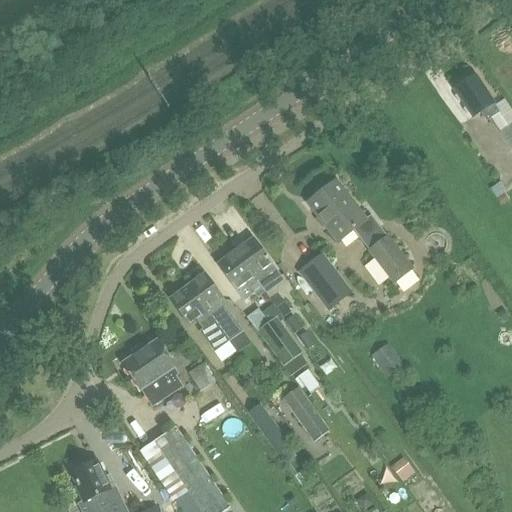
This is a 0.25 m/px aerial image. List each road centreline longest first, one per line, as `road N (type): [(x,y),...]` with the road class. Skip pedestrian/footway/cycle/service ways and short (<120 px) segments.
road 1 (residential): [(0,453),(64,414),(109,288),(131,259),(510,0)]
road 2 (tertiary): [(0,339),(102,223),(439,0)]
